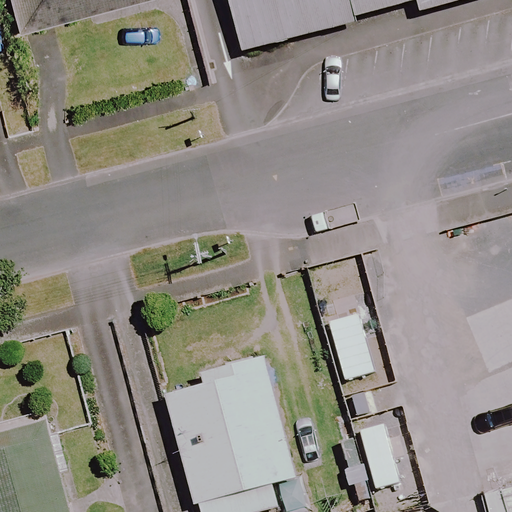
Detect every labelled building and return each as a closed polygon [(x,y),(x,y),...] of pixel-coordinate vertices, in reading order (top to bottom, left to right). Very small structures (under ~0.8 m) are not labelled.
[(9,0),(20,35),(145,0),(9,0)] [(239,0),(256,61),(486,0),(239,0)] [(511,364),(511,292),(470,311),(496,372),(511,364)] [(199,377),(203,392),(164,403),(194,511),(279,511),(273,487),(291,482),(257,361),(221,371),(199,377)] [(0,511),(63,511),(41,428),(0,439),(0,511)]
